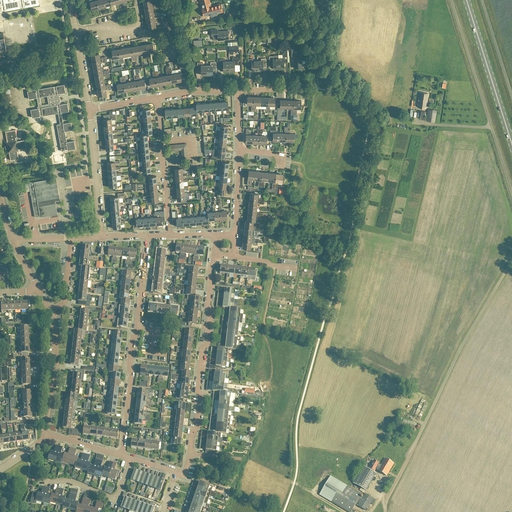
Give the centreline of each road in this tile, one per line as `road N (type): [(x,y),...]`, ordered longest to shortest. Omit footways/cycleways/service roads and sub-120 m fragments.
road 1 (unclassified): [(384,511),(388,480),(511,259)]
road 2 (residential): [(176,472),(184,474),(197,426),(213,255)]
road 3 (unclassified): [(511,196),(450,0)]
road 4 (primary): [(511,147),(465,0)]
road 5 (residential): [(169,236),(157,98)]
road 6 (residential): [(121,455),(136,327)]
road 7 (residential): [(100,237),(89,110)]
road 8 (unclassified): [(44,433),(56,364),(51,309)]
